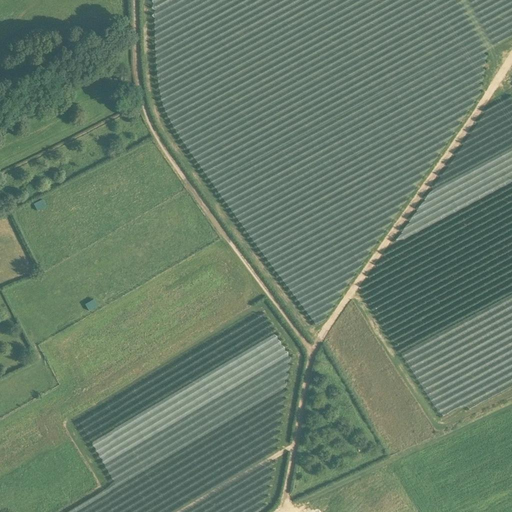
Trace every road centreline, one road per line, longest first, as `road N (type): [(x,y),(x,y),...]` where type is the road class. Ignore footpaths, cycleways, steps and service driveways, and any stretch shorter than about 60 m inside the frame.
road 1 (track): [(134,0),(145,115),(310,352)]
road 2 (track): [(310,352),(511,55)]
road 3 (track): [(511,405),(283,510)]
road 4 (track): [(310,352),(283,510)]
